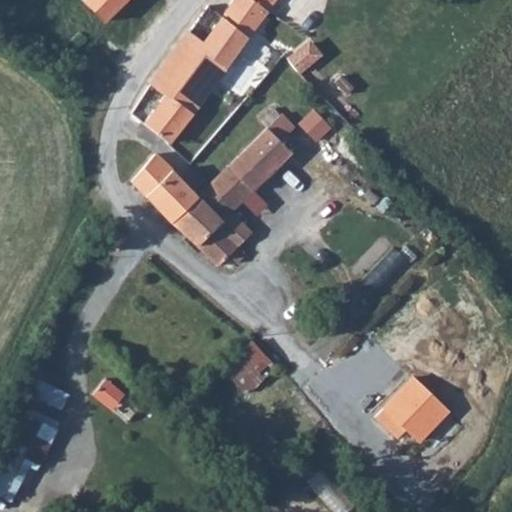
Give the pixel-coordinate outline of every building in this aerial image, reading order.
[(91,0),(100,9),(108,0),(91,0)] [(138,112),(164,132),(264,0),(223,0),(214,12),(193,42),(176,30),(145,72),(157,85),(138,112)] [(198,0),(176,30),(193,42),(214,12),(202,0),(198,0)] [(312,48),(304,35),(288,44),(299,55),(312,48)] [(186,189),(166,211),(212,256),(245,225),(221,201),(286,138),(271,122),(281,110),(272,100),(202,172),(186,189)] [(186,189),(145,149),(125,169),(166,211),(186,189)] [(109,246),(122,230),(112,222),(99,239),(109,246)] [(243,393),(271,369),(251,344),(222,368),(243,393)] [(445,401),(411,365),(379,397),(412,431),(445,401)] [(22,403),(0,451),(0,495),(11,501),(19,484),(27,488),(59,420),(22,403)]
